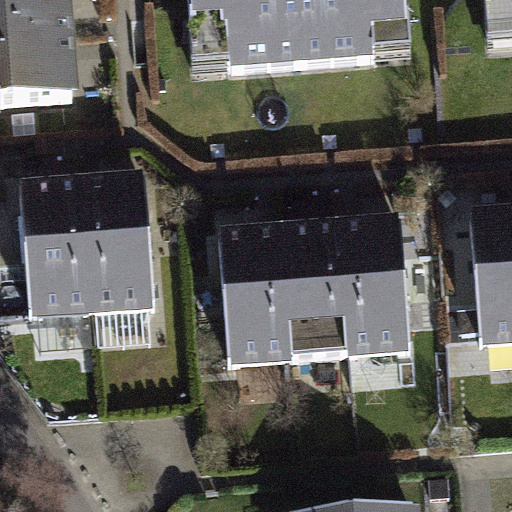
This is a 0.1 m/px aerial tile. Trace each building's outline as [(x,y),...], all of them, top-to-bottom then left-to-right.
[(69,0),(0,0),(0,48),(72,43),(69,0)] [(189,0),(195,80),(412,64),(407,0),(189,0)] [(511,0),(486,0),(491,57),(511,55),(511,0)] [(72,43),(0,48),(0,108),(77,103),(72,43)] [(81,189),(91,324),(151,319),(140,184),(81,189)] [(21,193),(32,328),(91,324),(81,189),(21,193)] [(511,217),(472,220),(482,356),(511,353),(511,217)] [(340,231),(351,366),(410,362),(400,227),(340,231)] [(280,236),(291,371),(351,366),(340,231),(280,236)] [(221,240),(231,375),(291,371),(280,236),(221,240)]
